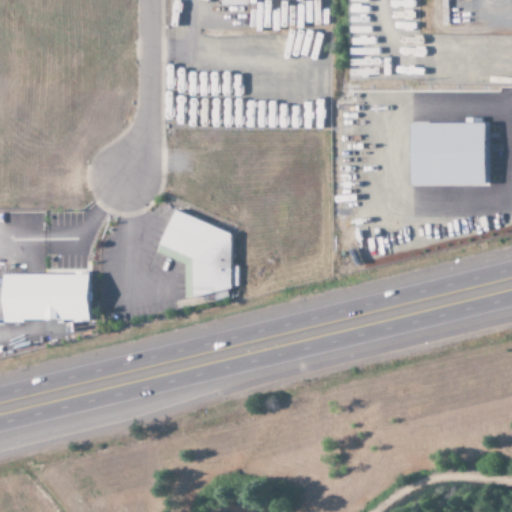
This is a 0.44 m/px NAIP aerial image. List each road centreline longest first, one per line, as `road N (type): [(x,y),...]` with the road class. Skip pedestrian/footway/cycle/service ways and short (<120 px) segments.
road 1 (trunk): [(511,281),(0,406)]
road 2 (residential): [(152,0),(151,130),(128,186)]
